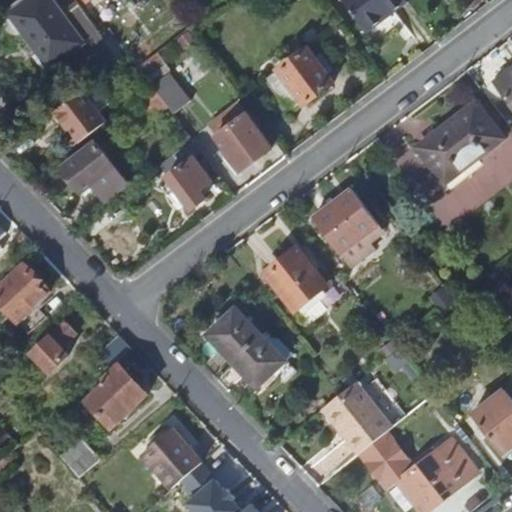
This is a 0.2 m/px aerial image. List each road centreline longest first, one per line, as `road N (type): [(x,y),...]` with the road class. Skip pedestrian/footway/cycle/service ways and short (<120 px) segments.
road 1 (unclassified): [(121,308),(511,12)]
road 2 (residential): [(314,511),(121,308)]
road 3 (residential): [(121,308),(0,181)]
